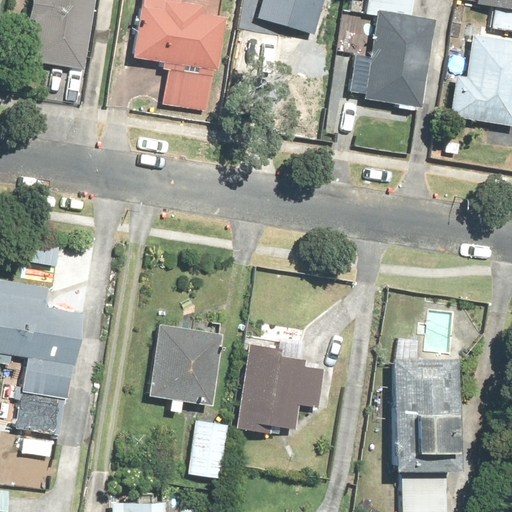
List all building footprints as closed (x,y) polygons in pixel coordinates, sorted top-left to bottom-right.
[(80,72),(91,0),(27,0),(24,21),(27,21),(20,62),(80,72)] [(175,0),(135,0),(127,60),(158,65),(157,71),(163,72),(158,105),(202,111),(208,72),(213,73),(221,19),(195,15),(196,8),(175,5),(175,0)] [(256,0),(252,23),(312,35),(318,0),(256,0)] [(364,0),(362,15),(372,17),(359,102),(416,110),(430,20),(407,17),(409,0),(364,0)] [(511,0),(472,0),(472,6),(491,9),(488,30),(511,33),(511,0)] [(283,34),(239,29),(234,75),(278,80),(283,34)] [(511,129),(511,128),(511,43),(467,36),(461,79),(451,77),(444,119),(511,129)] [(53,435),(75,311),(41,305),(44,287),(0,279),(0,363),(3,364),(5,354),(22,357),(9,427),(53,435)] [(218,333),(153,323),(142,395),(165,399),(164,410),(175,412),(177,401),(207,405),(218,333)] [(391,358),(385,358),(385,469),(396,469),(396,511),(440,511),(441,470),(450,470),(451,358),(412,358),(415,340),(395,338),(391,358)] [(245,343),(231,427),(265,433),(266,425),(290,429),(294,404),(314,407),(321,369),(300,366),(301,359),(277,355),(279,349),(245,343)] [(224,425),(192,420),(183,473),(216,478),(224,425)] [(361,493),(351,511),(382,511),(385,506),(361,493)] [(158,511),(159,501),(107,503),(106,511),(158,511)]
